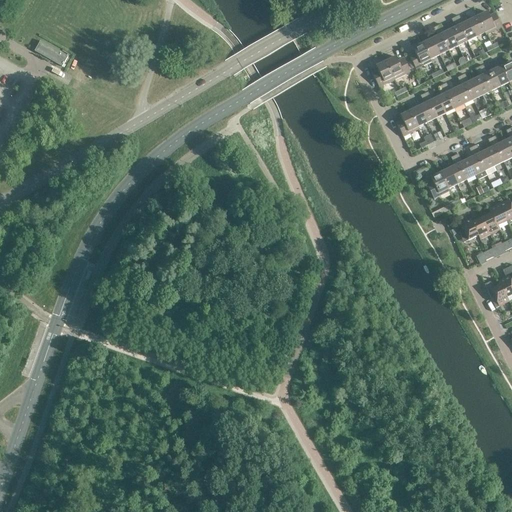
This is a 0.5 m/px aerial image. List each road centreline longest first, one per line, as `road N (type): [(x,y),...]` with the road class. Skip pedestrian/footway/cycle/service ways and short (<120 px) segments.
road 1 (residential): [(473,0),(355,57),(407,163),(511,112)]
road 2 (unclassified): [(0,203),(293,32)]
road 3 (residential): [(511,352),(474,276),(511,257)]
road 4 (unknown): [(171,0),(140,121)]
